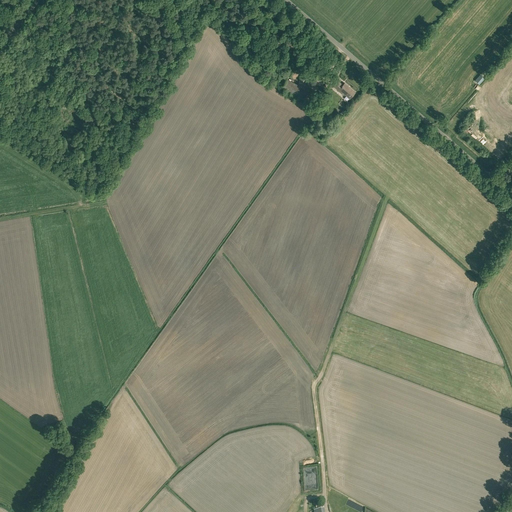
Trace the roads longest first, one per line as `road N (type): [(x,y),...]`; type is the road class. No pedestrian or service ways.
road 1 (track): [(308,511),(309,500),(325,495),(314,381),(386,195)]
road 2 (unclassified): [(511,195),(287,0)]
